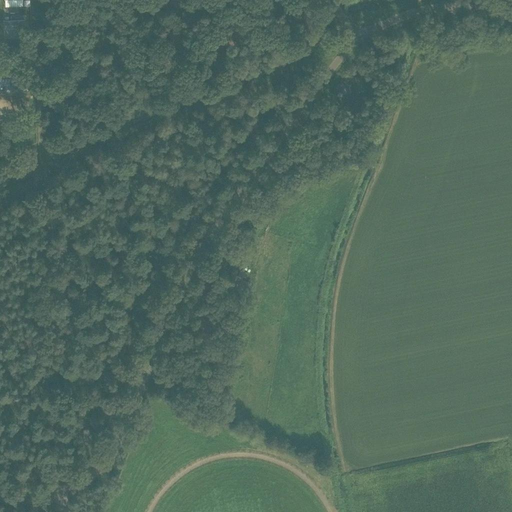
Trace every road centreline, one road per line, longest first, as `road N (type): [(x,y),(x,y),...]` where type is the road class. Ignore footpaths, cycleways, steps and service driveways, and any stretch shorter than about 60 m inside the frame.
road 1 (unclassified): [(61,496),(106,463),(208,239),(356,39)]
road 2 (track): [(35,0),(61,496)]
road 3 (unclassified): [(356,39),(443,7),(511,16)]
